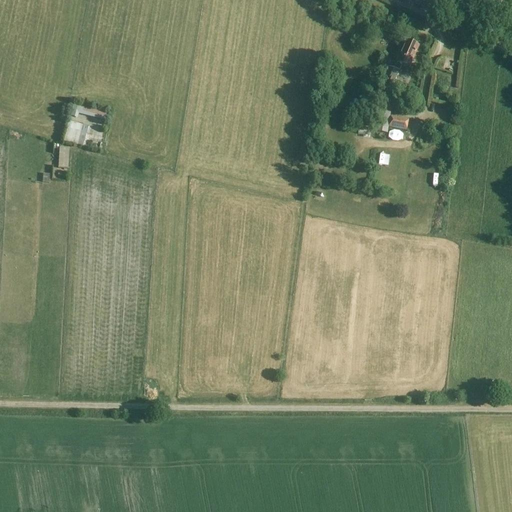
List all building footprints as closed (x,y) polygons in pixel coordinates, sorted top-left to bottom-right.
[(401,51),(397,62),(394,69),(388,67),(387,69),(379,86),(386,89),(379,105),(389,109),(395,93),(391,91),(401,66),(409,69),(418,47),(406,42),(402,51),(401,51)] [(81,112),(105,118),(106,114),(83,108),(81,112)] [(387,113),(378,112),(375,132),(384,134),(387,113)] [(391,117),(388,128),(406,131),(409,120),(391,117)] [(81,149),(87,130),(69,125),(63,144),(81,149)] [(325,125),(322,133),(331,136),(333,127),(325,125)] [(358,134),(370,136),(371,130),(359,127),(358,134)] [(318,148),(326,150),(328,142),(320,140),(318,148)] [(52,181),(64,181),(65,151),(57,151),(57,162),(53,162),(52,181)] [(378,160),(378,169),(388,170),(388,160),(378,160)]
